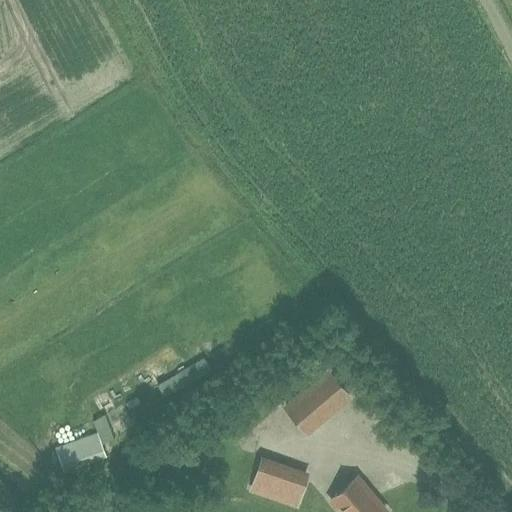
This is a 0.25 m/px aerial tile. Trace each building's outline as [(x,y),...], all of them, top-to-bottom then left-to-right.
[(194,369),(201,381),(217,371),(211,360),(194,369)] [(351,397),(330,373),(287,409),(308,433),(351,397)] [(105,416),(95,421),(100,434),(58,449),(66,472),(108,457),(103,443),(114,439),(105,416)] [(251,495),(299,511),(312,474),(264,457),(251,495)] [(385,511),(357,479),(331,501),(340,511),(385,511)]
